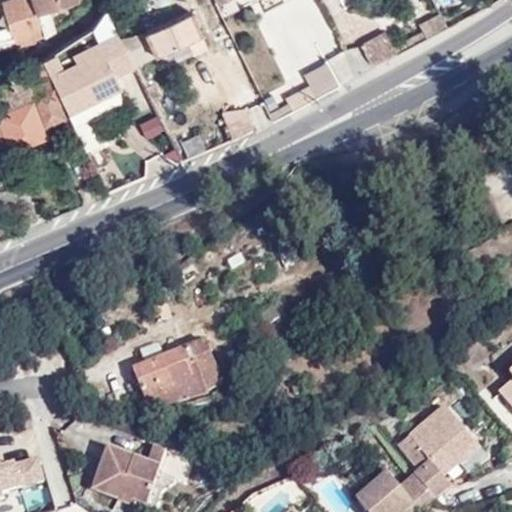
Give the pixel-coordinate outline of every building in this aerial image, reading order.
[(42,32),(31,0),(5,0),(1,2),(9,26),(12,36),(0,38),(0,48),(23,44),(42,32)] [(31,0),(42,32),(53,27),(48,9),(72,0),(31,0)] [(228,0),(217,5),(222,16),(223,17),(245,8),(241,0),(228,0)] [(114,27),(105,11),(101,17),(107,30),(114,27)] [(191,14),(146,34),(155,56),(189,41),(192,47),(203,42),(191,14)] [(426,38),(446,27),(439,14),(419,24),(426,38)] [(0,38),(12,36),(9,26),(0,28),(0,38)] [(118,37),(114,27),(107,30),(111,38),(112,40),(118,37)] [(373,67),(396,55),(385,33),(361,45),(367,59),(373,67)] [(133,65),(118,37),(112,40),(111,38),(99,43),(106,60),(80,71),(77,65),(63,72),(66,80),(60,83),(62,88),(56,91),(66,113),(119,86),(114,75),(133,65)] [(63,72),(55,54),(41,61),(49,78),(63,72)] [(49,78),(41,61),(31,65),(38,81),(30,84),(26,73),(0,82),(0,89),(1,93),(0,93),(0,123),(10,149),(45,135),(34,104),(35,104),(43,123),(45,122),(63,116),(48,79),(49,78)] [(304,75),(316,97),(337,86),(325,63),(304,75)] [(259,104),(223,119),(231,138),(267,123),(259,104)] [(67,126),(63,116),(45,122),(49,133),(67,126)] [(157,116),(139,122),(145,141),(163,135),(157,116)] [(0,152),(10,149),(0,123),(0,152)] [(9,185),(0,189),(0,216),(19,207),(9,185)] [(1,223),(6,231),(21,225),(18,216),(1,223)] [(161,409),(208,396),(207,391),(223,385),(207,346),(135,375),(146,405),(159,402),(161,409)] [(511,385),(502,394),(511,405),(511,385)] [(419,477),(438,498),(453,485),(445,476),(461,462),(456,457),(447,445),(465,429),(446,407),(399,448),(420,472),(418,475),(419,477)] [(465,429),(447,445),(456,457),(476,440),(465,429)] [(456,457),(461,462),(472,474),(491,457),(476,440),(456,457)] [(148,503),(162,467),(109,448),(93,493),(122,502),(124,495),(148,503)] [(0,511),(13,511),(51,501),(40,465),(6,476),(0,456),(0,511)] [(419,477),(418,475),(402,488),(390,475),(359,502),(368,511),(406,511),(416,504),(421,510),(423,511),(438,498),(419,477)]
